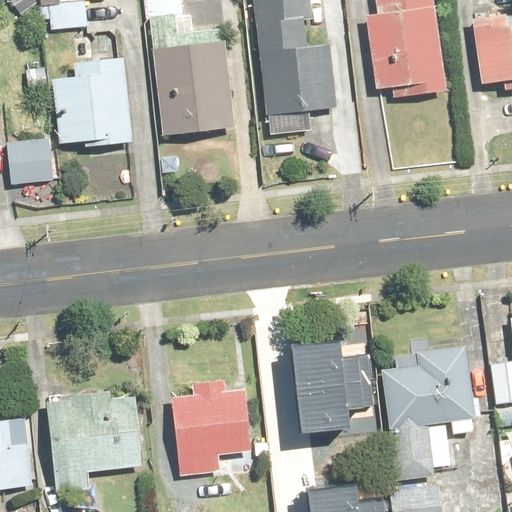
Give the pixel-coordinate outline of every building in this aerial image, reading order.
[(148,0),(168,142),(242,132),(229,37),(201,40),(196,4),(203,3),(202,0),(148,0)] [(315,0),(258,0),(271,118),(341,110),(333,44),(306,47),(304,22),(318,21),(315,0)] [(381,0),(384,18),(370,20),(381,92),(395,90),(397,104),(457,95),(442,0),(381,0)] [(92,2),(53,6),(56,37),(96,33),(92,2)] [(511,18),(481,22),(488,87),(511,83),(511,18)] [(79,76),(60,79),(68,148),(89,145),(90,155),(141,149),(130,59),(78,66),(79,76)] [(52,136),(11,142),(18,188),(59,182),(52,136)] [(511,317),(501,319),(507,359),(483,362),(490,411),(511,407),(511,317)] [(387,366),(370,368),(384,481),(429,476),(423,422),(439,420),(441,435),(469,432),(460,350),(386,359),(387,366)] [(360,377),(288,384),(295,457),(367,450),(360,377)] [(185,383),(187,393),(157,396),(167,478),(215,472),(212,453),(240,450),(232,387),(220,388),(219,379),(185,383)] [(123,386),(29,395),(38,494),(82,490),(80,470),(131,465),(123,386)] [(0,486),(28,484),(22,415),(0,417),(0,486)] [(435,511),(432,482),(381,489),(384,511),(435,511)]
